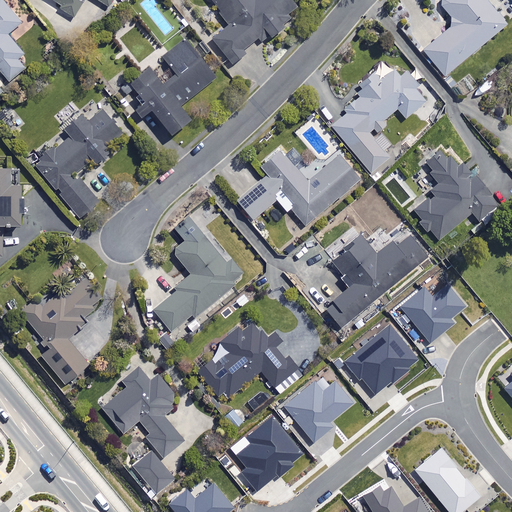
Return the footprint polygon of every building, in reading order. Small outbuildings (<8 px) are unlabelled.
[(22,24),(2,0),(0,0),(0,70),(9,82),(26,68),(19,59),(24,55),(8,35),(22,24)] [(113,0),(49,0),(75,18),(87,0),(95,0),(108,8),(113,0)] [(209,0),(230,26),(213,40),(233,66),(246,55),(243,51),(259,39),(263,45),(303,14),(291,0),(209,0)] [(507,25),(485,0),(441,0),(438,3),(456,23),(423,51),(445,77),(507,25)] [(163,59),(176,76),(165,85),(152,68),(130,84),(146,105),(136,112),(143,120),(152,112),(172,138),(192,123),(180,107),(216,80),(186,41),(163,59)] [(364,98),(331,125),(370,174),(389,159),(368,133),(374,128),(378,133),(387,126),(383,121),(397,110),(405,119),(425,103),(415,91),(419,88),(406,72),(400,77),(395,71),(380,83),(372,74),(355,88),(364,98)] [(128,139),(103,110),(89,122),(84,115),(65,132),(70,138),(58,148),(56,146),(35,164),(81,218),(99,203),(76,176),(91,162),(95,167),(128,139)] [(307,183),(281,152),(261,168),(268,176),(238,201),(254,220),(277,201),(287,213),(291,210),(305,227),(361,181),(340,156),(307,183)] [(498,205),(475,178),(470,182),(467,178),(470,176),(463,167),(460,169),(450,157),(446,160),(440,153),(425,165),(432,173),(430,175),(441,189),(413,212),(438,242),(472,214),(478,221),(498,205)] [(0,259),(2,259),(3,228),(21,229),(22,188),(9,188),(9,171),(0,171),(0,259)] [(226,263),(199,231),(172,253),(190,275),(174,289),(176,292),(146,316),(164,339),(192,316),(195,318),(235,286),(233,282),(243,274),(231,259),(226,263)] [(377,255),(361,236),(344,250),(346,252),(333,264),(352,287),(326,309),(343,330),(427,258),(409,237),(398,247),(393,242),(377,255)] [(105,300),(85,277),(64,295),(61,292),(42,308),(36,301),(20,314),(49,348),(40,356),(65,386),(89,365),(68,340),(88,323),(84,318),(105,300)] [(397,307),(429,345),(455,323),(451,319),(466,307),(447,285),(434,296),(424,284),(397,307)] [(266,341),(253,324),(241,333),(238,329),(220,342),(229,354),(213,366),(209,362),(197,371),(217,396),(223,391),(228,397),(261,372),(273,387),(298,368),(289,356),(284,360),(275,349),(283,343),(276,333),(266,341)] [(409,366),(417,360),(389,324),(343,360),(358,379),(361,376),(376,394),(392,382),(394,384),(412,369),(409,366)] [(151,381),(140,368),(122,383),(127,389),(103,409),(124,435),(139,422),(149,435),(146,438),(164,460),(185,442),(164,417),(181,402),(158,375),(151,381)] [(284,405),(314,443),(334,427),(331,423),(356,403),(338,380),(330,386),(323,377),(316,383),(315,381),(284,405)] [(240,473),(256,492),(277,475),(279,478),(295,465),(293,463),(305,453),(274,416),(246,439),(244,437),(230,448),(247,468),(240,473)] [(415,471),(449,511),(463,511),(482,496),(441,448),(415,471)] [(174,479),(151,452),(133,467),(156,494),(174,479)] [(167,505),(173,511),(230,511),(236,507),(215,481),(194,498),(187,489),(167,505)] [(428,511),(420,497),(403,507),(391,487),(384,491),(381,486),(363,496),(372,511),(428,511)]
